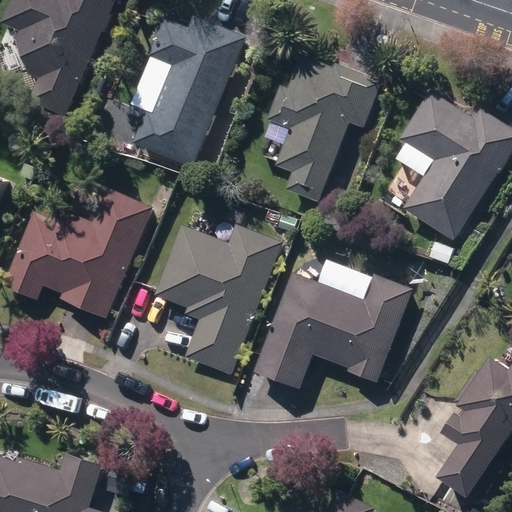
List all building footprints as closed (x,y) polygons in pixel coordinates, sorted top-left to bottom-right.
[(37,98),(72,113),(121,0),(17,0),(9,21),(28,29),(24,39),(37,73),(46,77),(37,98)] [(140,140),(199,164),(253,34),(200,13),(194,25),(170,15),(155,53),(180,63),(160,110),(153,108),(140,140)] [(294,188),(326,201),(356,121),(371,127),(388,80),(342,63),(341,66),(308,55),(296,87),(287,84),(274,118),(297,127),(283,164),(301,171),(294,188)] [(411,208),(462,239),(503,172),(505,173),(511,160),(511,123),(486,107),(479,118),(435,91),(406,138),(440,159),(411,208)] [(197,173),(212,179),(217,165),(202,159),(197,173)] [(0,226),(21,178),(0,168),(0,226)] [(46,297),(53,283),(69,290),(67,295),(113,316),(162,205),(118,185),(103,220),(66,204),(61,215),(46,208),(13,283),(46,297)] [(310,216),(321,220),(325,208),(313,204),(310,216)] [(283,226),(297,231),(302,220),(287,215),(283,226)] [(193,355),(239,373),(291,241),(246,223),(238,243),(191,224),(163,294),(196,306),(194,313),(208,318),(193,355)] [(434,255),(454,263),(459,247),(440,240),(434,255)] [(439,264),(436,274),(446,277),(450,267),(439,264)] [(263,368),(308,386),(322,351),(358,365),(357,368),(386,380),(422,287),(383,271),(372,298),(301,271),(263,368)] [(511,359),(503,354),(489,374),(481,369),(460,400),(470,406),(454,430),(472,442),(451,474),(481,495),(511,448),(511,359)] [(116,511),(97,506),(110,465),(74,453),(69,468),(26,454),(24,459),(2,452),(1,456),(0,455),(0,511),(116,511)] [(117,475),(130,479),(133,469),(120,465),(117,475)] [(150,474),(135,470),(130,486),(145,491),(150,474)] [(381,511),(384,507),(347,488),(334,511),(381,511)]
